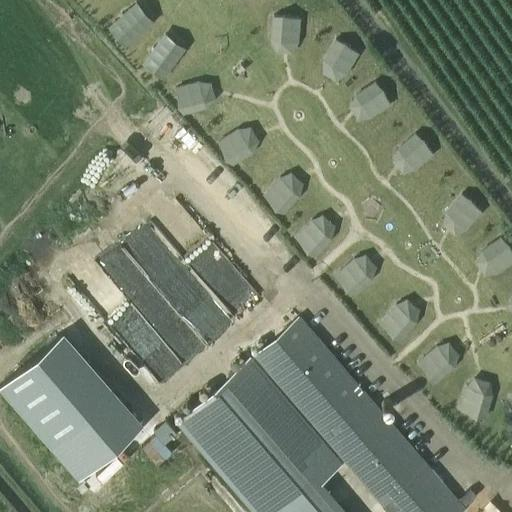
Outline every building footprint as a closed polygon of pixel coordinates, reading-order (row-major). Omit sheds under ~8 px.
[(90,199),(70,214),(83,231),(103,217),(90,199)] [(181,364),(264,297),(241,268),(210,293),(150,219),(98,261),(181,364)] [(299,315),(253,354),(267,370),(388,511),(458,511),(464,506),(313,330),(299,315)] [(77,329),(5,382),(53,447),(125,394),(77,329)] [(347,511),(318,477),(331,464),(242,364),(175,421),(253,511),(347,511)]
